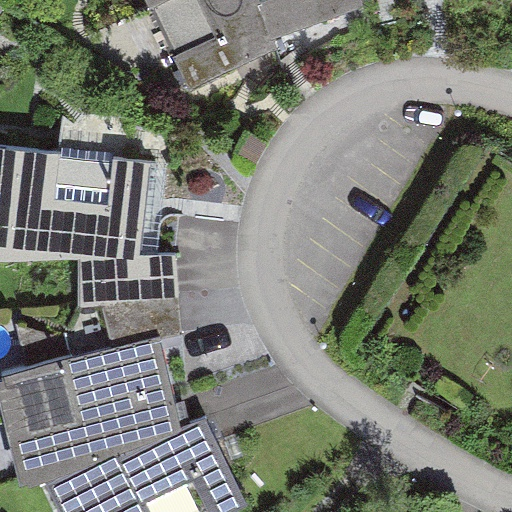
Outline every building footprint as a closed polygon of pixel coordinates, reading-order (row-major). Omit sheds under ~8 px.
[(125,0),(174,99),(262,58),(257,47),(238,0),(125,0)] [(343,0),(238,0),(257,47),(349,16),(343,0)] [(0,155),(0,267),(61,268),(121,266),(132,171),(0,155)] [(121,266),(61,268),(64,317),(86,316),(96,361),(141,352),(164,345),(156,266),(121,266)] [(96,361),(0,383),(0,448),(12,501),(27,494),(165,445),(141,352),(96,361)] [(36,511),(224,511),(189,437),(165,445),(27,494),(36,511)]
